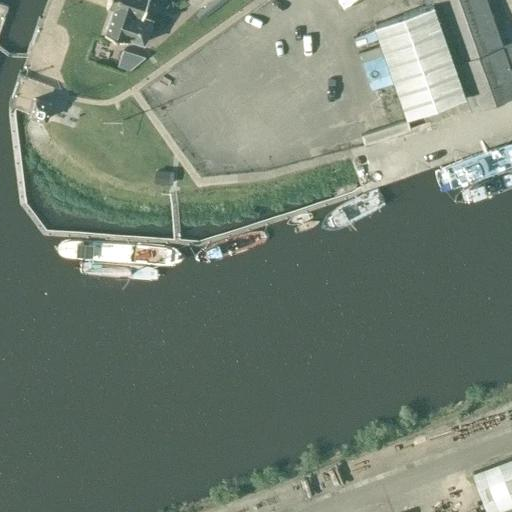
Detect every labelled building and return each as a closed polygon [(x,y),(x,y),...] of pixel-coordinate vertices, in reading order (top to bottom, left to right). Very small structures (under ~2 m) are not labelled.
[(146,0),(107,0),(106,4),(113,6),(142,15),(146,0)] [(503,46),(486,0),(430,0),(432,3),(373,24),(406,115),(464,94),(470,110),(511,94),(511,44),(511,43),(503,46)] [(142,15),(113,6),(104,33),(125,39),(126,37),(143,42),(151,18),(142,15)] [(130,69),(144,57),(122,49),(117,65),(130,69)] [(45,118),(50,103),(34,98),(29,113),(45,118)] [(171,184),(172,172),(155,170),(154,182),(171,184)] [(496,511),(511,506),(511,460),(473,474),(486,511),(496,511)]
